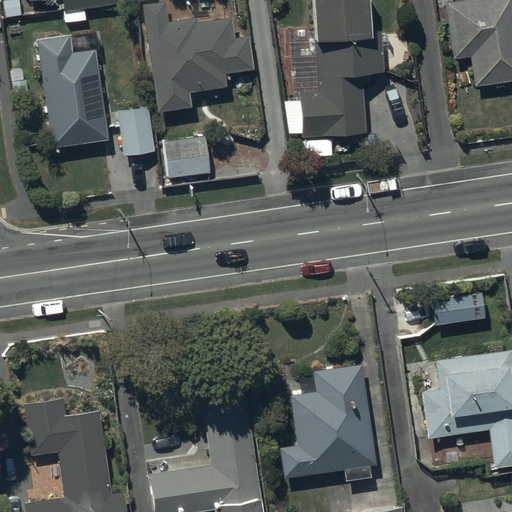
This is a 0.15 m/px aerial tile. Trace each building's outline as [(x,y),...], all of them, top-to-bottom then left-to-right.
[(311,103),(312,138),(370,136),(368,78),(392,77),(390,34),(364,36),(361,0),(308,0),(310,41),(325,40),(327,102),(311,103)] [(472,57),(476,88),(511,83),(511,15),(510,0),(456,0),(447,1),(454,59),(472,57)] [(144,2),(152,110),(191,107),(189,85),(219,83),(217,64),(241,63),(229,17),(144,2)] [(34,42),(48,148),(104,141),(91,49),(64,53),(62,38),(34,42)] [(148,101),(116,105),(122,150),(153,146),(148,101)] [(206,132),(164,137),(168,174),(210,169),(206,132)] [(479,287),(428,293),(431,319),(482,312),(479,287)] [(483,407),(486,438),(511,435),(499,330),(428,338),(432,370),(413,372),(418,414),(483,407)] [(279,422),(284,454),(337,446),(339,458),(359,456),(357,442),(367,440),(354,344),(310,350),(312,368),(282,373),(289,421),(279,422)] [(205,494),(207,511),(261,511),(240,368),(203,373),(213,442),(141,453),(149,502),(205,494)] [(24,486),(26,511),(106,511),(106,507),(124,505),(119,473),(106,474),(95,387),(64,391),(62,377),(24,382),(31,435),(60,431),(66,481),(24,486)] [(511,511),(511,484),(448,491),(450,510),(434,511),(433,511),(511,511)] [(398,511),(397,503),(350,509),(350,511),(398,511)]
